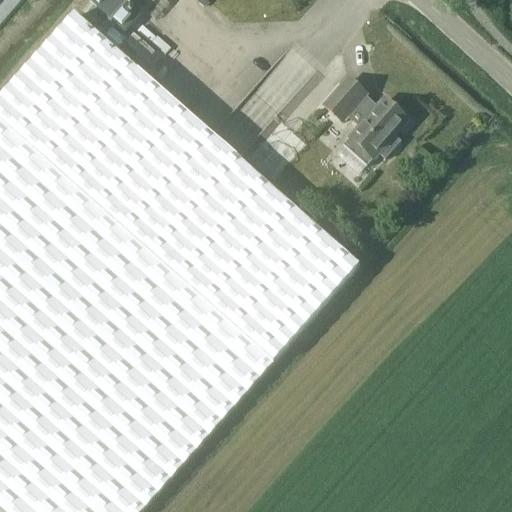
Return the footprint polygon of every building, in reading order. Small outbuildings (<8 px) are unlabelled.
[(122,0),(90,0),(89,2),(125,34),(141,16),(122,0)] [(0,511),(144,511),(360,269),(238,161),(237,161),(212,138),(211,137),(113,50),(76,17),(0,102),(0,511)] [(134,36),(126,45),(147,63),(155,54),(134,36)] [(408,122),(384,101),(378,108),(366,98),(367,96),(358,88),(352,95),(344,88),(326,109),(335,118),(340,112),(360,129),(343,147),(367,169),(379,156),(385,161),(396,149),(390,144),(408,122)] [(282,123),(250,159),(274,180),(306,145),(282,123)]
